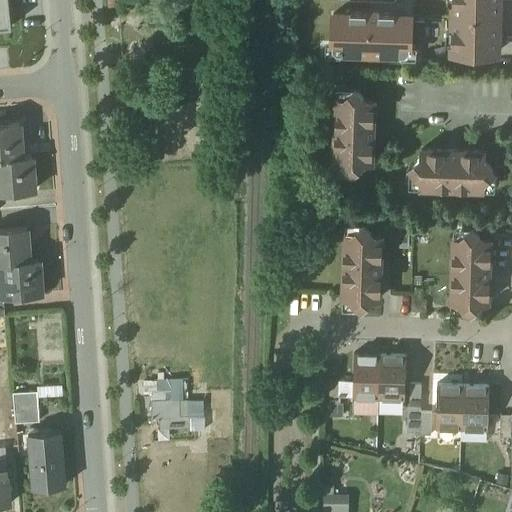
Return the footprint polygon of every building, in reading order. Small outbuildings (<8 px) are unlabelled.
[(0,0),(0,28),(11,27),(8,0),(0,0)] [(498,0),(454,0),(453,53),(496,54),(497,22),(496,22),(496,14),(498,14),(498,0)] [(423,57),(423,12),(335,11),(335,57),(423,57)] [(356,89),(344,99),(336,99),(334,162),(342,162),(352,173),(364,163),(372,163),(374,100),(366,100),(356,89)] [(19,124),(0,125),(0,159),(22,158),(19,124)] [(485,152),(422,150),(421,158),(410,168),(420,179),(420,187),(483,190),(484,182),(495,171),(484,160),(485,152)] [(22,158),(0,159),(0,192),(34,191),(32,157),(22,158)] [(352,235),(344,235),(342,298),(350,298),(361,309),(372,299),(380,299),(382,236),(374,236),(363,224),(352,235)] [(483,239),(472,228),(461,239),(453,239),(451,301),(459,302),(470,313),(481,302),(489,303),(491,240),(483,239)] [(27,229),(0,230),(0,263),(29,261),(27,229)] [(29,261),(0,263),(3,297),(42,294),(39,261),(29,261)] [(380,354),(354,353),(353,398),(379,398),(380,354)] [(406,355),(380,354),(379,398),(405,399),(406,355)] [(161,417),(162,429),(195,427),(193,399),(184,400),(183,378),(145,380),(146,394),(152,393),(153,418),(161,417)] [(341,381),(329,381),(329,404),(341,404),(341,381)] [(422,384),(410,383),(409,406),(421,407),(422,384)] [(463,385),(437,384),(436,428),(462,429),(463,385)] [(489,386),(463,385),(462,429),(488,430),(489,386)] [(37,392),(13,394),(15,424),(40,422),(37,392)] [(432,412),(421,412),(420,435),(431,435),(432,412)] [(511,420),(511,414),(501,414),(500,437),(511,438),(511,420)] [(61,430),(28,434),(33,489),(66,486),(61,430)] [(0,466),(0,505),(10,505),(7,465),(0,466)] [(347,497),(324,497),(324,510),(347,510),(347,497)]
